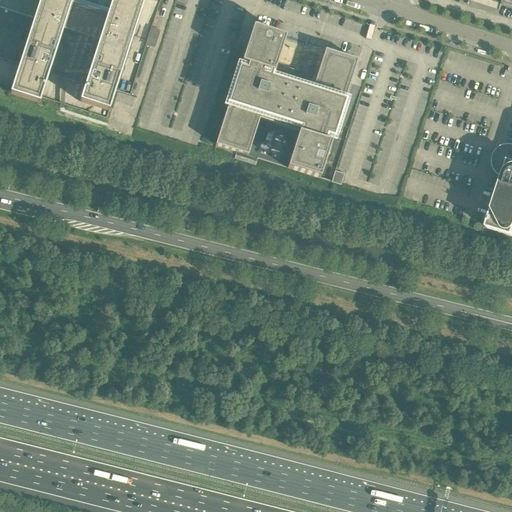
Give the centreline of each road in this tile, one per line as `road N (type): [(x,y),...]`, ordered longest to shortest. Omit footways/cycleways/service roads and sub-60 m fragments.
road 1 (primary): [(511,325),(0,195)]
road 2 (motorway): [(403,511),(0,409)]
road 3 (motorway): [(0,459),(203,511)]
road 4 (unclassified): [(511,49),(383,5)]
